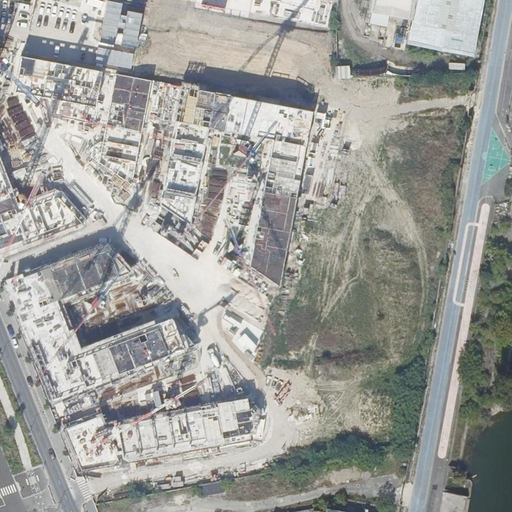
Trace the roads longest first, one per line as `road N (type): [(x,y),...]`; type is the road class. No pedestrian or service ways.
road 1 (unknown): [(65,494),(255,450),(341,0)]
road 2 (unknown): [(0,21),(325,81)]
road 3 (secondary): [(72,511),(0,332)]
